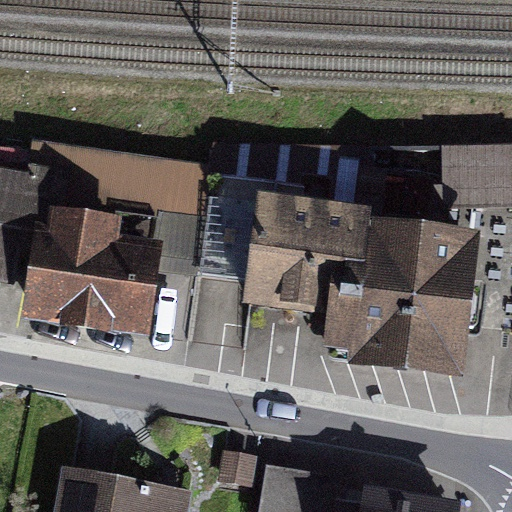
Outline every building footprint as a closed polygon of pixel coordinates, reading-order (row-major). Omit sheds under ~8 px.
[(511,157),(446,157),(446,211),(511,211),(511,157)] [(0,197),(0,288),(30,293),(43,204),(0,197)] [(258,312),(273,218),(215,209),(208,253),(200,303),(258,312)] [(343,371),(479,396),(492,326),(505,259),(273,218),(258,312),(350,329),(343,371)] [(32,331),(150,349),(157,295),(163,261),(45,244),(32,331)] [(208,253),(165,246),(163,261),(157,295),(200,303),(208,253)] [(227,462),(222,487),(250,492),(255,467),(227,462)] [(68,481),(62,511),(178,511),(181,499),(68,481)]
